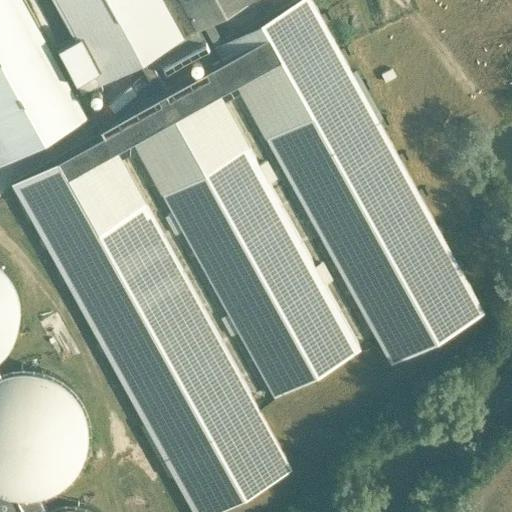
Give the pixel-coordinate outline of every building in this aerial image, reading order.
[(61,0),(79,31),(60,40),(84,88),(122,67),(138,58),(158,93),(104,122),(102,124),(105,130),(65,152),(15,179),(13,181),(195,511),(209,511),(292,466),(123,162),(141,152),(274,393),(277,391),(363,344),(230,103),(247,94),(397,364),(490,313),(349,58),(316,0),(294,0),(223,39),(219,42),(226,55),(170,86),(167,88),(154,65),(157,63),(205,37),(198,25),(203,22),(211,18),(243,0),(0,0),(0,162),(78,119),(87,114),(24,0),(61,0)] [(223,39),(211,18),(203,22),(215,44),(219,42),(223,39)] [(17,298),(4,268),(0,265),(0,347),(13,329),(17,298)] [(87,413),(74,384),(48,365),(16,362),(0,368),(0,477),(3,480),(35,483),(64,470),(83,445),(87,413)] [(44,509),(47,507),(39,491),(34,492),(30,492),(26,493),(22,493),(17,492),(13,492),(9,491),(5,489),(1,488),(0,487),(0,511),(39,511),(41,511),(44,509)] [(99,511),(95,507),(75,500),(54,503),(42,511),(99,511)]
